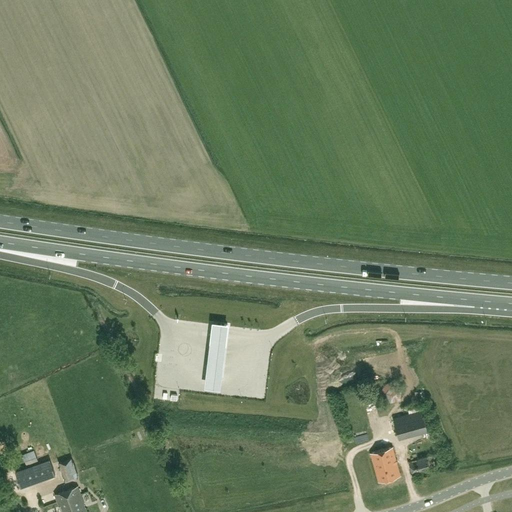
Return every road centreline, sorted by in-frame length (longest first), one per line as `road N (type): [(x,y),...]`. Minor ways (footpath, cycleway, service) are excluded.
road 1 (primary): [(511,283),(0,221)]
road 2 (primary): [(0,242),(476,300)]
road 3 (primary): [(254,345),(321,309),(476,300)]
road 4 (primary): [(0,246),(115,283),(175,336)]
road 5 (unclassified): [(511,471),(399,511)]
